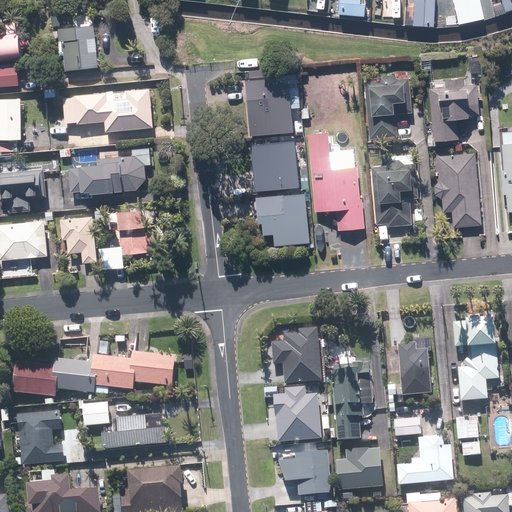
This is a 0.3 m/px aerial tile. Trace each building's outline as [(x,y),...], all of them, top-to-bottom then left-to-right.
[(339,0),(338,14),(364,17),(366,4),(359,3),(359,0),(339,0)] [(401,1),(386,0),(381,0),(381,10),(383,10),(382,19),(400,20),(401,1)] [(434,0),(415,0),(415,25),(434,26),(434,0)] [(468,0),(465,0),(453,2),(455,13),(462,11),(464,22),(472,20),(468,0)] [(492,0),(499,19),(508,16),(506,11),(511,9),(511,5),(510,0),(492,0)] [(25,49),(32,49),(32,40),(24,41),(22,23),(9,25),(10,35),(0,36),(0,64),(26,62),(25,49)] [(101,70),(96,28),(61,32),(62,44),(65,44),(68,74),(101,70)] [(20,67),(0,68),(0,89),(22,88),(20,67)] [(383,80),(383,83),(369,84),(372,141),(399,140),(398,117),(414,116),(412,81),(399,81),(398,79),(383,80)] [(448,90),(431,92),(436,144),(460,142),(459,123),(472,122),(471,119),(481,118),(479,87),(467,88),(466,81),(447,82),(448,90)] [(102,91),(103,92),(73,95),(73,97),(62,98),(64,122),(76,121),(76,123),(103,121),(104,131),(152,127),(149,88),(125,91),(126,98),(113,99),(112,90),(102,91)] [(24,101),(1,102),(2,154),(20,153),(20,142),(24,142),(24,101)] [(311,137),(317,214),(338,212),(340,232),(368,230),(365,201),(362,201),(360,171),(334,173),(331,135),(311,137)] [(256,143),(260,191),(297,188),(293,140),(256,143)] [(511,146),(505,147),(507,173),(503,173),(504,197),(509,197),(510,215),(511,215),(511,146)] [(101,189),(102,192),(108,192),(124,190),(138,189),(145,180),(144,164),(134,155),(120,156),(120,161),(106,162),(99,162),(99,165),(70,167),(72,191),(101,189)] [(442,182),(436,189),(437,196),(442,201),(444,200),(445,215),(454,214),(456,230),(484,228),(477,155),(440,159),(442,182)] [(414,227),(413,201),(420,201),(418,166),(406,167),(401,162),(395,162),(390,169),(374,170),(378,227),(389,226),(390,229),(414,227)] [(43,169),(0,172),(0,201),(7,201),(8,213),(30,211),(29,199),(45,197),(43,169)] [(260,197),(262,224),(266,223),(267,235),(278,234),(278,245),(310,242),(305,193),(260,197)] [(145,252),(145,243),(152,243),(151,231),(144,231),(142,211),(116,213),(119,254),(145,252)] [(54,213),(47,214),(47,222),(55,221),(54,213)] [(96,260),(92,216),(59,219),(61,239),(66,238),(67,252),(80,251),(81,262),(96,260)] [(47,223),(0,226),(0,239),(2,263),(50,259),(47,223)] [(494,322),(467,323),(467,325),(453,326),(454,350),(468,349),(468,351),(470,350),(472,366),(467,362),(463,367),(467,371),(458,371),(461,404),(486,403),(485,384),(498,382),(495,349),(496,349),(494,322)] [(284,340),(270,342),(273,364),(280,363),(282,385),(320,380),(314,327),(294,329),(294,332),(283,334),(284,340)] [(400,345),(404,396),(434,394),(430,350),(419,351),(419,343),(400,345)] [(137,361),(134,382),(172,387),(175,357),(133,352),(132,360),(137,361)] [(93,363),(98,364),(95,386),(133,390),(134,382),(137,361),(132,360),(94,356),(93,363)] [(98,364),(93,363),(55,359),(54,367),(59,368),(57,389),(94,393),(95,386),(98,364)] [(363,439),(362,417),(366,417),(365,404),(373,404),(371,365),(365,365),(362,362),(358,362),(356,365),(336,367),(339,418),(343,418),(344,440),(363,439)] [(59,368),(54,367),(16,363),(13,392),(56,397),(57,389),(59,368)] [(284,395),(272,397),(276,442),(318,439),(314,393),(304,394),(303,386),(284,388),(284,395)] [(111,404),(85,405),(87,426),(112,424),(111,404)] [(59,413),(18,416),(22,465),(63,462),(62,446),(52,446),(51,430),(60,429),(59,413)] [(120,419),(122,433),(105,435),(107,450),(171,444),(169,429),(150,431),(148,416),(120,419)] [(478,418),(458,419),(460,439),(480,438),(478,418)] [(422,419),(396,421),(398,437),(424,435),(422,419)] [(414,460),(414,465),(400,466),(402,486),(456,481),(452,436),(421,438),(423,459),(414,460)] [(482,443),(464,444),(465,456),(483,455),(482,443)] [(349,461),(340,461),(342,491),(386,487),(383,448),(348,451),(349,461)] [(305,451),(306,485),(321,484),(322,488),(333,487),(332,478),(327,478),(326,457),(316,457),(316,450),(305,451)] [(135,498),(126,498),(127,511),(185,511),(185,499),(186,499),(185,485),(187,485),(185,468),(133,472),(135,498)] [(57,471),(33,473),(34,484),(33,485),(34,506),(36,506),(36,511),(104,511),(102,489),(75,491),(74,476),(58,477),(57,471)] [(474,498),(474,489),(465,489),(466,498),(474,498)] [(458,511),(458,500),(411,503),(411,511),(458,511)]
